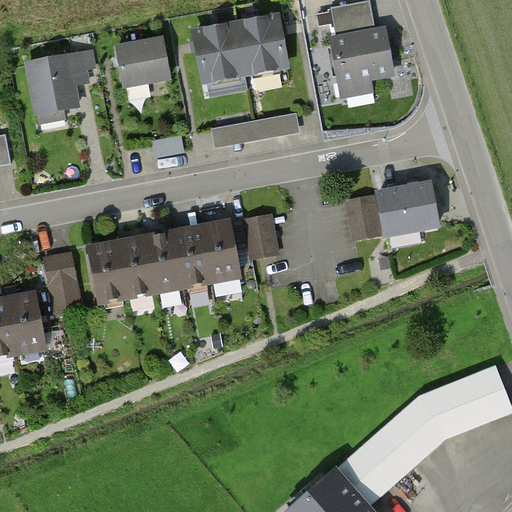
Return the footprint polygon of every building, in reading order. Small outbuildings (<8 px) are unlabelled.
[(371,2),(333,9),(339,41),(333,42),(341,85),(394,75),(386,32),(377,34),(371,2)] [(251,81),(295,73),(285,18),(241,27),(251,81)] [(206,89),(251,81),(241,27),(196,35),(206,89)] [(169,44),(121,52),(128,93),(176,85),(169,44)] [(97,56),(33,67),(43,120),(85,112),(81,90),(102,86),(97,56)] [(297,116),(212,132),(215,152),(301,136),(297,116)] [(183,138),(153,144),(156,161),(186,155),(183,138)] [(12,140),(0,142),(0,171),(17,168),(12,140)] [(431,186),(378,196),(386,236),(439,226),(431,186)] [(373,197),(348,202),(356,241),(381,236),(373,197)] [(276,221),(249,225),(256,265),(283,261),(276,221)] [(236,224),(208,230),(219,287),(248,282),(236,224)] [(208,230),(179,235),(190,293),(219,287),(208,230)] [(179,235),(150,241),(162,299),(190,293),(179,235)] [(150,241),(122,246),(133,304),(162,299),(150,241)] [(122,246),(93,252),(104,310),(133,304),(122,246)] [(83,257),(48,263),(58,314),(93,308),(83,257)] [(46,295),(16,300),(27,360),(56,355),(46,295)] [(16,300),(0,302),(0,364),(27,360),(16,300)] [(511,392),(504,370),(425,400),(341,475),(374,511),(452,442),(511,419),(511,392)] [(365,511),(337,480),(301,511),(365,511)]
